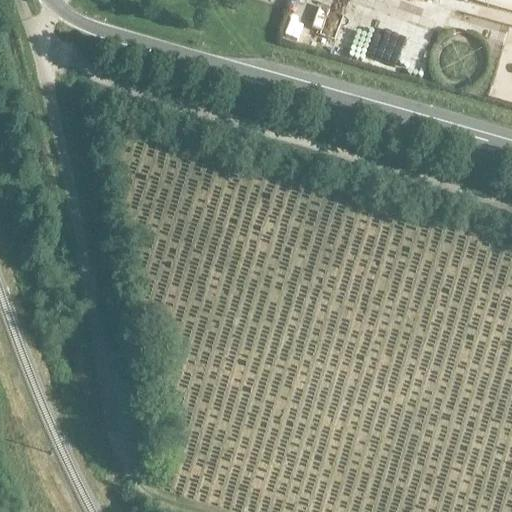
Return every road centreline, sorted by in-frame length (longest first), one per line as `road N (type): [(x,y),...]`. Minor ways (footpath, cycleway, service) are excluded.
road 1 (track): [(36,41),(84,70),(229,121),(511,207)]
road 2 (motorway): [(511,148),(94,29),(55,8)]
